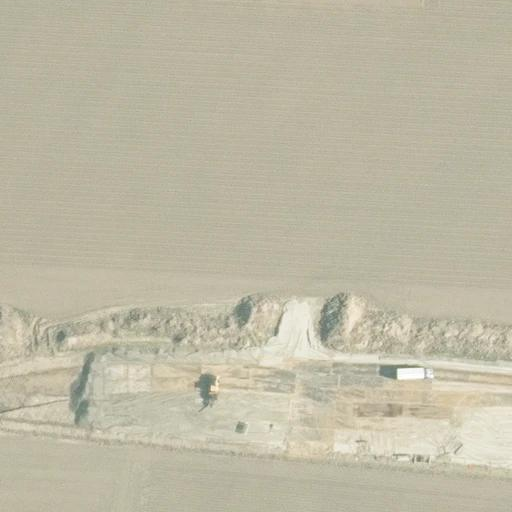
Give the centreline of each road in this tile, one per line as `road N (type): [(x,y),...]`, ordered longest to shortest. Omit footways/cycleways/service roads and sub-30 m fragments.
road 1 (residential): [(511,396),(316,380),(48,384)]
road 2 (residential): [(48,384),(49,184),(66,63),(86,0)]
